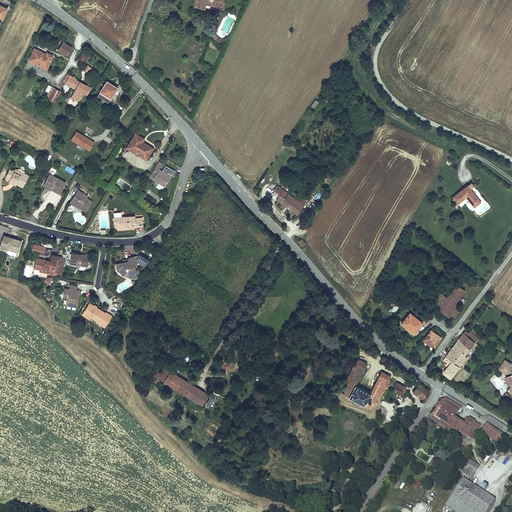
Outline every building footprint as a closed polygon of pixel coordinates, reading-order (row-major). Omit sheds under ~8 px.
[(224,10),(226,2),(223,1),(223,0),(194,0),(193,6),(204,8),(205,4),(216,7),(215,8),(224,10)] [(218,43),(221,39),(214,33),(211,37),(218,43)] [(63,41),(58,49),(67,55),(72,47),(63,41)] [(43,55),(44,53),(34,48),(29,60),(46,68),(53,55),(47,53),(46,54),(45,56),(43,55)] [(89,56),(82,52),(78,59),(84,63),(89,56)] [(93,69),(88,65),(83,70),(88,74),(93,69)] [(75,78),(69,75),(65,82),(65,83),(76,89),(71,98),(77,101),(78,99),(80,100),(84,93),(87,95),(91,88),(75,79),(75,78)] [(47,84),(43,82),(36,93),(40,95),(47,84)] [(97,96),(107,102),(108,102),(117,88),(110,83),(108,85),(105,83),(97,96)] [(54,88),(48,98),(55,102),(61,91),(54,88)] [(105,106),(107,102),(97,96),(95,99),(105,106)] [(84,136),(76,131),(71,139),(90,150),(95,142),(86,137),(85,138),(84,137),(84,136)] [(144,144),(142,143),(142,141),(144,139),(135,133),(127,147),(141,156),(142,153),(147,157),(153,148),(144,143),(144,144)] [(73,174),(75,169),(66,166),(64,170),(73,174)] [(167,174),(159,169),(155,167),(149,177),(165,186),(172,175),(168,173),(167,174)] [(17,183),(16,184),(23,187),(29,176),(15,169),(14,171),(10,168),(5,176),(6,177),(10,179),(17,183)] [(49,173),(44,182),(52,186),(51,189),(60,193),(66,182),(49,173)] [(473,206),(480,201),(466,184),(451,196),(457,203),(465,197),(473,206)] [(82,195),(84,193),(78,190),(70,201),(79,207),(86,212),(92,202),(87,198),(82,195)] [(297,215),(304,205),(284,192),(281,196),(280,195),(276,200),(297,215)] [(303,199),(306,200),(305,202),(310,203),(312,197),(305,195),(303,199)] [(458,204),(460,207),(467,202),(465,199),(458,204)] [(126,227),(126,228),(143,226),(142,218),(135,218),(135,216),(117,217),(118,228),(125,228),(125,227),(126,227)] [(22,241),(3,235),(0,245),(0,247),(18,253),(22,241)] [(31,252),(44,254),(45,245),(32,243),(31,252)] [(90,254),(86,254),(85,255),(71,253),(69,263),(79,265),(86,266),(87,266),(90,254)] [(135,267),(134,264),(137,264),(140,259),(135,256),(129,258),(128,259),(127,260),(128,261),(122,262),(118,263),(119,267),(117,269),(131,278),(137,277),(135,267)] [(39,271),(47,273),(51,274),(51,273),(58,275),(60,267),(49,265),(50,261),(36,258),(34,268),(39,269),(39,271)] [(68,293),(68,298),(66,305),(77,307),(79,290),(77,290),(77,286),(70,285),(69,289),(68,293)] [(455,305),(465,291),(456,285),(447,298),(440,293),(431,305),(450,318),(458,307),(455,305)] [(101,291),(112,297),(115,293),(104,287),(101,291)] [(105,327),(108,322),(112,316),(106,312),(105,313),(89,303),(84,311),(92,316),(91,317),(99,322),(98,323),(105,327)] [(401,324),(414,334),(422,324),(410,313),(401,324)] [(423,340),(435,348),(441,338),(431,331),(423,340)] [(446,356),(460,367),(467,357),(465,356),(475,343),(464,333),(446,356)] [(452,378),(460,367),(446,356),(445,358),(442,356),(438,361),(441,363),(443,361),(450,366),(445,373),(452,378)] [(379,393),(382,394),(388,382),(391,377),(381,372),(370,394),(355,386),(366,364),(357,359),(353,367),(356,368),(351,377),(348,376),(346,381),(348,382),(342,394),(370,409),(376,399),(379,393)] [(511,365),(504,360),(498,369),(506,375),(510,384),(508,392),(511,392),(511,365)] [(463,367),(456,379),(465,384),(471,372),(463,367)] [(156,376),(185,394),(192,384),(165,368),(161,375),(158,372),(156,376)] [(406,388),(397,383),(396,385),(394,389),(398,392),(400,394),(401,393),(405,395),(406,392),(404,391),(406,388)] [(208,394),(192,384),(185,394),(202,405),(208,394)] [(428,391),(418,384),(413,392),(420,396),(423,398),(428,391)] [(209,409),(214,397),(209,395),(204,407),(209,409)] [(408,395),(405,397),(411,406),(414,404),(408,395)] [(463,423),(454,417),(461,407),(448,399),(444,405),(441,410),(436,417),(441,420),(466,436),(471,439),(480,425),(467,417),(463,423)] [(466,436),(441,420),(438,423),(453,432),(461,437),(464,439),(466,436)] [(498,431),(486,424),(484,427),(495,434),(498,431)] [(492,439),(495,434),(484,427),(481,432),(492,439)] [(499,443),(504,435),(498,431),(495,434),(492,439),(499,443)] [(467,469),(473,461),(468,458),(462,466),(467,469)] [(474,474),(479,466),(473,461),(467,469),(474,474)] [(474,474),(467,469),(462,466),(460,469),(472,477),(474,474)] [(486,511),(495,500),(463,479),(459,484),(453,494),(479,511),(486,511)] [(479,511),(453,494),(446,505),(456,511),(479,511)]
